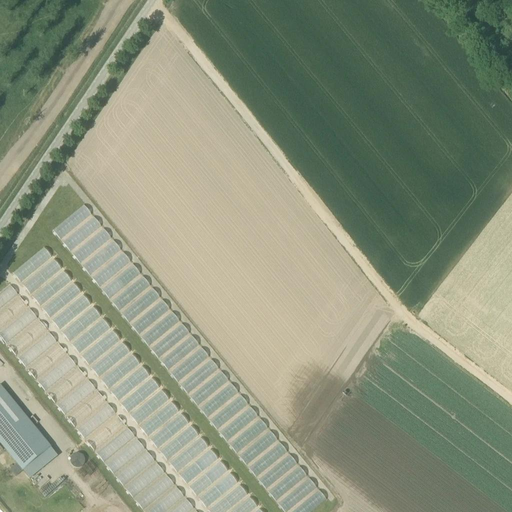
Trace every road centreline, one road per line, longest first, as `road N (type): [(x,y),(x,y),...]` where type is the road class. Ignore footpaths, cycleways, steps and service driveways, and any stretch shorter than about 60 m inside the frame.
road 1 (track): [(157,0),(409,320),(511,401)]
road 2 (unclassified): [(0,233),(157,0)]
